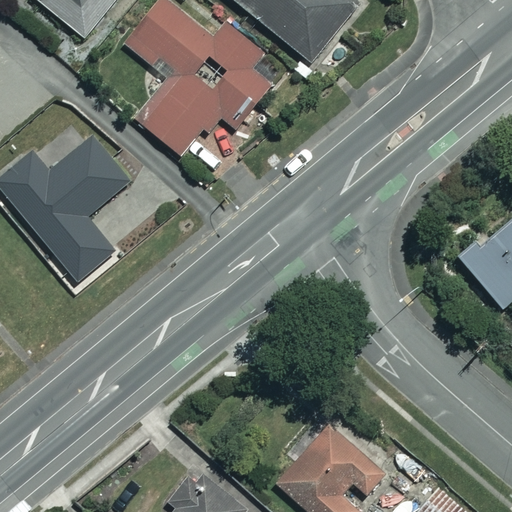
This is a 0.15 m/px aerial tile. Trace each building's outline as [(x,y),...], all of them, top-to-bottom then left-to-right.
[(37,0),(83,37),(113,0),(37,0)] [(235,128),(273,81),(255,66),(265,54),(226,23),(214,38),(166,0),(157,0),(123,43),(169,79),(137,120),(181,155),(215,112),(235,128)] [(359,3),(354,0),(233,0),(311,62),(359,3)] [(511,297),(511,212),(459,256),(501,307),(511,297)] [(361,511),(353,504),(385,468),(330,419),(274,482),(307,511),(361,511)] [(242,511),(244,511),(200,475),(169,511),(242,511)] [(468,511),(438,485),(413,511),(414,511),(468,511)]
